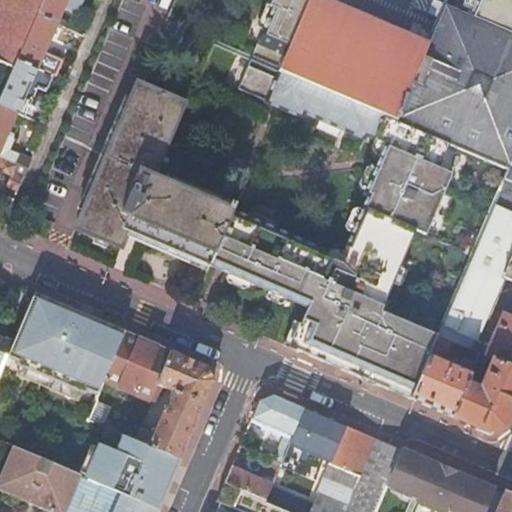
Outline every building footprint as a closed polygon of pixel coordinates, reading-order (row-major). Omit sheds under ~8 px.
[(44,0),(0,0),(0,61),(15,68),(18,60),(38,14),(44,0)] [(44,0),(38,14),(57,23),(61,14),(66,0),(44,0)] [(252,58),(280,70),(309,0),(269,0),(267,5),(274,8),(264,31),(252,58)] [(511,0),(309,0),(280,70),(360,104),(451,143),(511,168),(511,166),(511,0)] [(274,8),(267,5),(258,26),(259,28),(264,31),(274,8)] [(46,72),(51,74),(54,69),(48,66),(47,68),(40,64),(48,44),(52,46),(54,42),(56,37),(51,35),(57,23),(38,14),(18,60),(46,72)] [(79,48),(84,36),(57,23),(51,35),(56,37),(79,48)] [(347,133),(360,104),(280,70),(252,58),(251,58),(238,90),(266,102),(265,104),(302,119),(304,115),(347,133)] [(0,104),(18,113),(26,117),(31,105),(39,86),(47,89),(53,75),(51,74),(18,60),(15,68),(6,89),(0,102),(0,104)] [(167,146),(186,103),(144,85),(80,230),(120,248),(128,232),(129,233),(136,236),(209,267),(210,267),(216,252),(233,214),(233,212),(236,206),(230,204),(227,210),(153,178),(167,146)] [(0,166),(24,177),(31,161),(10,152),(12,146),(14,141),(8,138),(18,113),(0,104),(0,166)] [(431,353),(439,336),(386,312),(382,310),(387,300),(394,282),(401,266),(417,229),(428,233),(454,172),(441,167),(451,143),(360,104),(347,133),(372,144),(383,148),(380,156),(375,168),(365,191),(363,195),(366,196),(360,210),(350,233),(342,253),(338,262),(316,253),(318,248),(300,242),(277,295),(285,298),(307,308),(300,324),(293,341),(297,343),(294,350),(351,374),(411,400),(429,358),(431,353)] [(383,148),(372,144),(370,148),(373,153),(380,156),(383,148)] [(0,171),(11,177),(6,186),(18,192),(24,177),(0,166),(0,171)] [(361,189),(365,191),(375,168),(370,166),(365,168),(359,184),(361,189)] [(511,166),(511,168),(439,336),(447,339),(452,341),(466,347),(472,350),(476,339),(504,278),(511,281),(511,166)] [(277,295),(300,242),(276,230),(280,221),(251,208),(247,217),(233,212),(233,214),(216,252),(210,267),(219,271),(227,274),(250,283),(268,291),(277,295)] [(346,231),(350,233),(360,210),(356,209),(351,211),(345,226),(346,231)] [(327,252),(318,248),(316,253),(338,262),(342,253),(333,249),(327,252)] [(407,268),(401,266),(394,282),(400,285),(402,284),(408,270),(407,268)] [(250,283),(227,274),(226,278),(228,283),(244,290),(249,288),(250,283)] [(267,299),(274,302),(277,295),(268,291),(266,297),(267,299)] [(19,361),(18,365),(84,393),(86,390),(98,396),(105,382),(125,333),(79,313),(52,301),(33,293),(12,344),(7,356),(19,361)] [(277,295),(274,302),(280,305),(282,304),(285,298),(277,295)] [(511,366),(511,318),(503,314),(488,349),(480,346),(477,352),(480,353),(488,356),(494,359),(511,366)] [(293,321),(283,345),(294,350),(297,343),(293,341),(300,324),(293,321)] [(157,385),(172,352),(163,349),(125,333),(105,382),(152,403),(153,403),(156,396),(157,397),(162,387),(157,385)] [(447,339),(439,336),(431,353),(438,356),(442,347),(443,347),(447,339)] [(0,339),(0,372),(7,356),(12,344),(0,339)] [(463,353),(466,347),(452,341),(450,347),(463,353)] [(135,442),(179,461),(214,381),(207,368),(191,361),(172,352),(157,385),(162,387),(171,392),(154,433),(142,428),(135,442)] [(478,377),(488,356),(480,353),(475,364),(471,374),(478,377)] [(445,414),(453,417),(467,383),(471,374),(475,364),(470,361),(464,373),(460,372),(462,365),(445,358),(442,364),(429,358),(411,400),(445,414)] [(511,408),(511,366),(494,359),(480,389),(467,383),(453,417),(490,433),(504,428),(511,408)] [(292,440),(306,409),(274,396),(259,401),(253,416),(288,431),(284,437),(292,440)] [(88,421),(103,428),(112,409),(96,402),(88,421)] [(330,462),(345,426),(337,423),(306,409),(292,440),(290,446),(330,462)] [(288,431),(253,416),(250,424),(264,429),(278,436),(284,437),(288,431)] [(309,511),(374,511),(386,485),(401,450),(393,446),(345,426),(330,462),(329,464),(358,476),(351,491),(355,493),(348,508),(317,495),(312,505),(309,511)] [(169,486),(179,461),(135,442),(115,433),(101,464),(97,463),(90,480),(159,510),(169,486)] [(282,465),(290,446),(292,440),(284,437),(274,462),(282,465)] [(0,476),(0,490),(50,511),(158,511),(159,510),(90,480),(50,463),(45,476),(43,474),(42,473),(41,472),(39,471),(36,471),(41,459),(12,447),(0,476)] [(401,450),(386,485),(406,493),(409,485),(421,490),(416,502),(440,511),(448,511),(452,503),(465,508),(463,511),(483,511),(493,489),(448,469),(401,450)] [(260,481),(273,486),(282,465),(274,462),(269,460),(260,481)] [(323,480),(351,491),(358,476),(329,464),(323,480)] [(231,469),(224,484),(266,501),(272,488),(273,486),(260,481),(247,475),(231,469)] [(323,480),(317,495),(348,508),(355,493),(351,491),(323,480)] [(291,511),(266,501),(224,484),(220,493),(216,502),(239,511),(291,511)] [(409,485),(406,493),(404,497),(416,502),(421,490),(409,485)] [(266,501),(291,511),(309,511),(312,505),(272,488),(266,501)] [(500,492),(493,489),(483,511),(497,511),(505,494),(500,492)] [(511,511),(511,496),(505,494),(497,511),(511,511)] [(452,503),(448,511),(463,511),(465,508),(452,503)]
